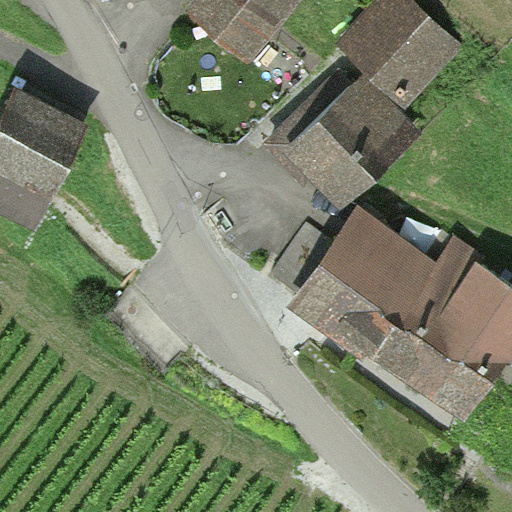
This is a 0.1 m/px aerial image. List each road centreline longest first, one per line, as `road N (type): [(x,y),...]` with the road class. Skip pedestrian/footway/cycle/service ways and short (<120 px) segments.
road 1 (residential): [(405,511),(299,406),(251,342),(183,236),(66,0)]
road 2 (track): [(112,95),(0,42)]
